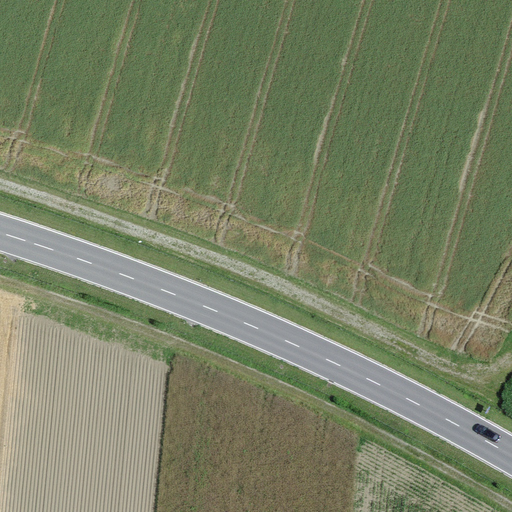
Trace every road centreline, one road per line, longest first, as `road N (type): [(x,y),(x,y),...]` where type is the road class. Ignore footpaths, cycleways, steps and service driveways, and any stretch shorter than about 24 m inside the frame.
road 1 (track): [(0,277),(291,388),(511,504)]
road 2 (secondary): [(511,456),(265,331),(0,232)]
road 3 (track): [(0,182),(238,269),(457,375)]
